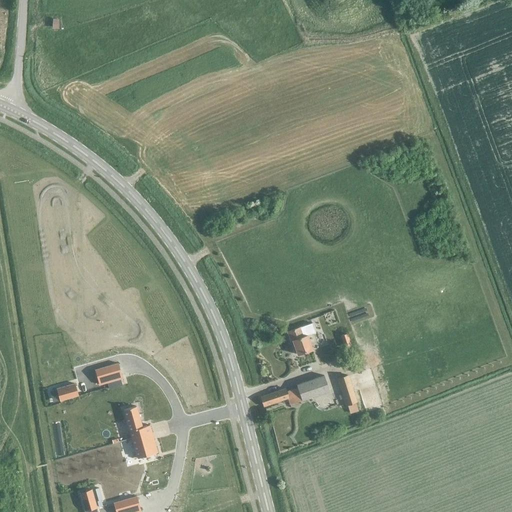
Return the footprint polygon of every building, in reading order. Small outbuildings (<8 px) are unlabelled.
[(312,321),(286,331),(291,342),(292,341),(297,355),(312,349),(310,344),(317,341),(314,332),(315,332),(312,321)] [(99,384),(122,378),(118,363),(95,370),(99,384)] [(296,384),(297,387),(285,391),(284,389),(261,397),(264,406),(288,398),(290,404),(329,391),(324,375),(296,384)] [(350,413),(359,410),(348,375),(339,378),(350,413)] [(75,383),(56,389),(59,400),(78,395),(75,383)] [(136,406),(124,409),(132,438),(151,432),(149,425),(142,427),(136,406)] [(151,432),(132,438),(137,458),(157,452),(151,432)] [(91,489),(79,492),(85,511),(96,507),(91,489)] [(113,503),(115,511),(136,511),(141,511),(136,496),(113,503)]
